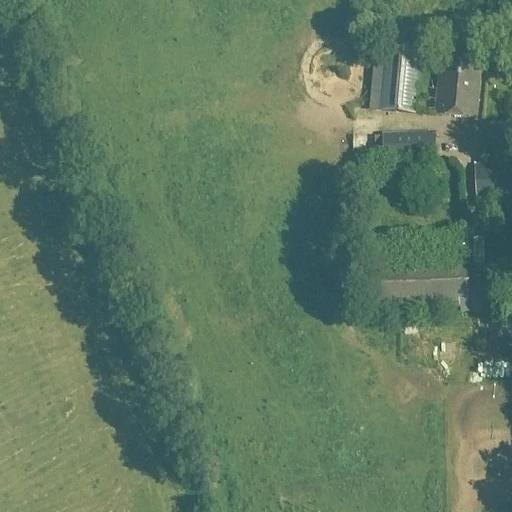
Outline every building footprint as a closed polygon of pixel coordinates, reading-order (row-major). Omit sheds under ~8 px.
[(441,58),(435,115),(476,119),(482,62),(441,58)] [(511,167),(474,167),(474,196),(511,196),(511,167)] [(471,242),(470,221),(460,222),(462,243),(471,242)] [(378,262),(379,286),(415,284),(414,260),(378,262)] [(378,308),(464,306),(463,284),(377,286),(378,308)] [(420,323),(402,325),(403,335),(421,333),(420,323)]
